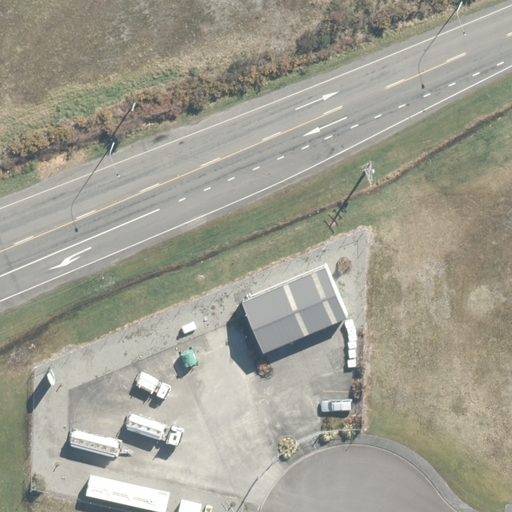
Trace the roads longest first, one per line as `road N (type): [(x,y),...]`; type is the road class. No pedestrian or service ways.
road 1 (unclassified): [(318,110),(166,220),(0,287)]
road 2 (primary): [(318,110),(0,242)]
road 3 (primary): [(511,28),(318,110)]
